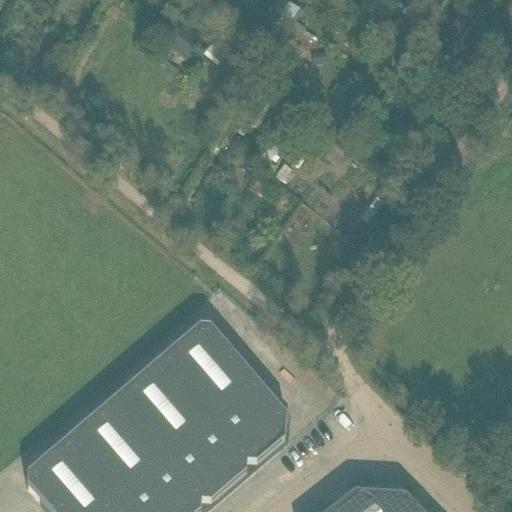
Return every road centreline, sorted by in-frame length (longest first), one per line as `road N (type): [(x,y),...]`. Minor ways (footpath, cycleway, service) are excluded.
road 1 (track): [(388,414),(324,349),(103,166),(0,92)]
road 2 (track): [(324,349),(377,299),(511,67)]
road 3 (unclassified): [(242,511),(360,419),(388,414)]
road 4 (unclassified): [(488,511),(410,423),(388,414)]
